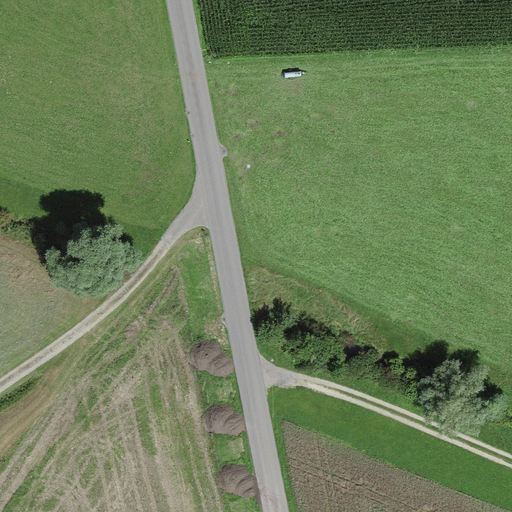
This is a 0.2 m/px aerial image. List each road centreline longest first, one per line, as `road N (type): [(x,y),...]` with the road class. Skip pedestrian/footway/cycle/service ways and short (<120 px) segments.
road 1 (unclassified): [(281,511),(182,0)]
road 2 (track): [(221,200),(65,353),(0,401)]
road 3 (track): [(255,372),(330,386),(511,463)]
